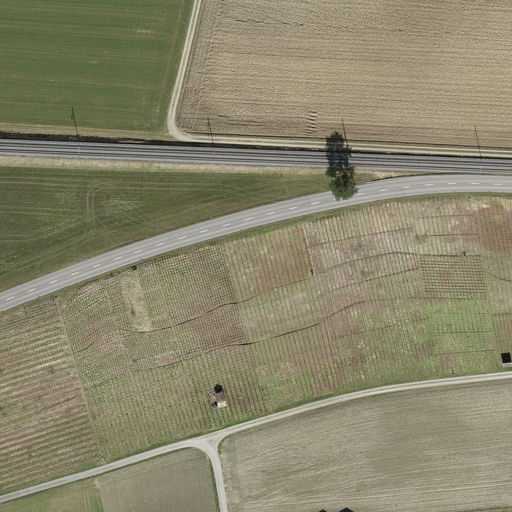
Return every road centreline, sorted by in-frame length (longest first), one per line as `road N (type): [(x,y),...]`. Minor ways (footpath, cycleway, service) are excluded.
road 1 (tertiary): [(511,183),(429,184),(265,213),(0,303)]
road 2 (track): [(197,0),(172,110),(175,131),(511,154)]
road 3 (track): [(211,437),(344,397),(511,375)]
road 4 (unclassified): [(224,511),(211,437),(0,500)]
road 5 (track): [(0,129),(193,138)]
